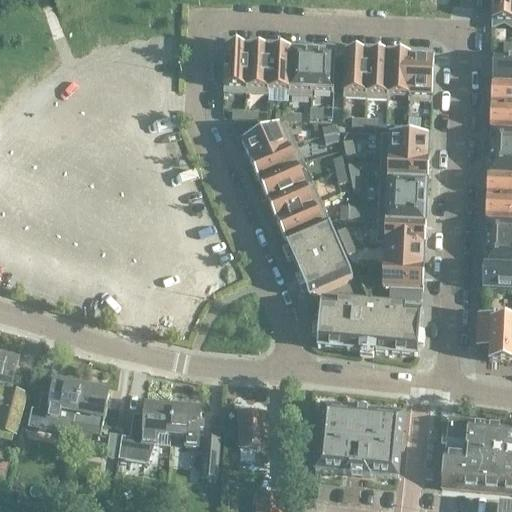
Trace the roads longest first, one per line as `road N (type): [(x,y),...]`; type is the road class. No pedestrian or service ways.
road 1 (residential): [(288,373),(280,320),(196,128),(201,23),(460,39)]
road 2 (residential): [(460,39),(445,392)]
road 3 (residential): [(288,373),(180,364),(0,311)]
road 4 (residential): [(423,389),(288,373)]
road 5 (residential): [(423,389),(410,511)]
